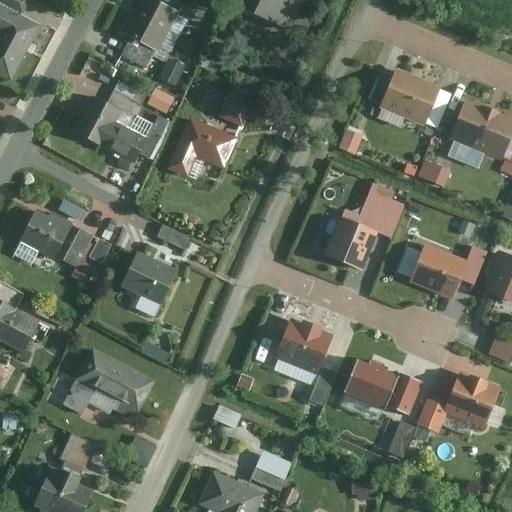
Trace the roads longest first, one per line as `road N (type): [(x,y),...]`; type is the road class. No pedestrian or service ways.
road 1 (residential): [(144,511),(253,265)]
road 2 (residential): [(253,265),(363,20)]
road 3 (residential): [(253,265),(446,344)]
road 4 (residential): [(0,185),(96,0)]
road 5 (residential): [(363,20),(511,81)]
